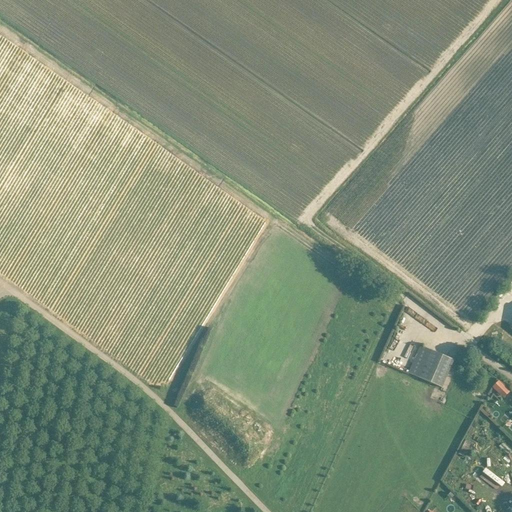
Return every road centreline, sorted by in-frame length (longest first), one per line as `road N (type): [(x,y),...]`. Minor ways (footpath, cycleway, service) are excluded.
road 1 (unclassified): [(0,280),(154,398),(263,511)]
road 2 (unclassified): [(406,297),(511,377)]
